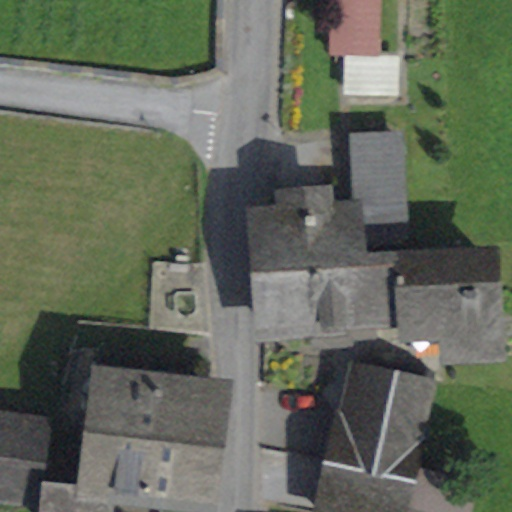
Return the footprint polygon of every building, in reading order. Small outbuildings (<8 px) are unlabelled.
[(335,0),(334,54),(346,55),(374,55),(375,0),(335,0)] [(345,90),(399,91),(400,56),(374,55),(346,55),(345,90)] [(281,196),(282,213),(260,215),(264,276),(350,270),(362,270),(362,257),(360,236),(402,233),(396,138),(354,140),(358,212),(327,214),(326,193),(281,196)] [(402,263),(401,255),(362,257),(362,270),(350,270),(354,322),(354,336),(371,335),(371,321),(404,319),(405,332),(444,330),(446,354),(493,351),(487,258),(402,263)] [(354,336),(354,322),(350,270),(264,276),(267,329),(315,326),(316,345),(347,343),(347,336),(354,336)] [(89,402),(85,432),(208,448),(218,366),(103,352),(100,379),(92,378),(89,402)] [(432,386),(355,369),(334,465),(411,482),(432,386)] [(0,416),(0,497),(40,503),(50,423),(0,416)] [(163,497),(201,501),(208,448),(85,432),(78,486),(163,497)] [(323,511),(404,511),(411,482),(334,465),(323,511)] [(465,511),(473,486),(421,472),(410,511),(465,511)] [(78,486),(46,482),(42,511),(160,511),(163,497),(78,486)]
